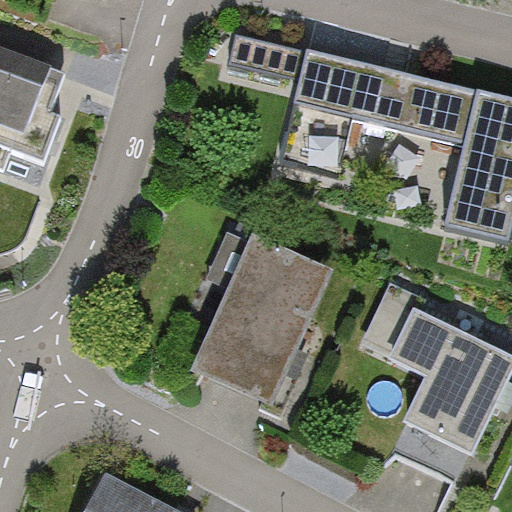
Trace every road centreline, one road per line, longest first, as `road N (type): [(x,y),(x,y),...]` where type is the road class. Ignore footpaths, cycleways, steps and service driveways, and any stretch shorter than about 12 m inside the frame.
road 1 (residential): [(40,368),(180,0)]
road 2 (residential): [(302,511),(40,368)]
road 3 (residential): [(317,0),(511,45)]
road 4 (residential): [(0,506),(40,368)]
